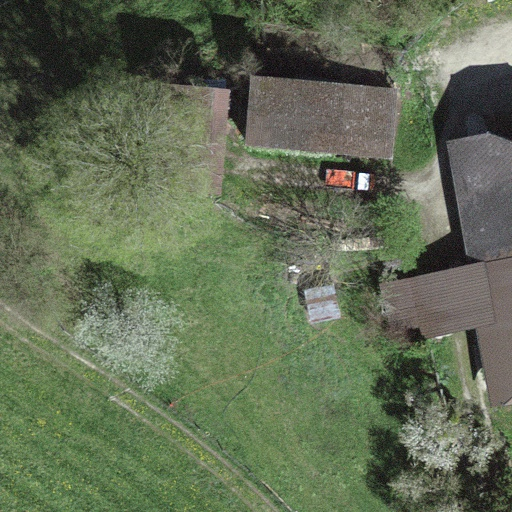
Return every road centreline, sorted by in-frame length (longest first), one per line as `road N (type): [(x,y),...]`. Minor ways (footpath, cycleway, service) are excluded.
road 1 (track): [(0,314),(216,462),(270,511)]
road 2 (track): [(488,511),(446,249)]
